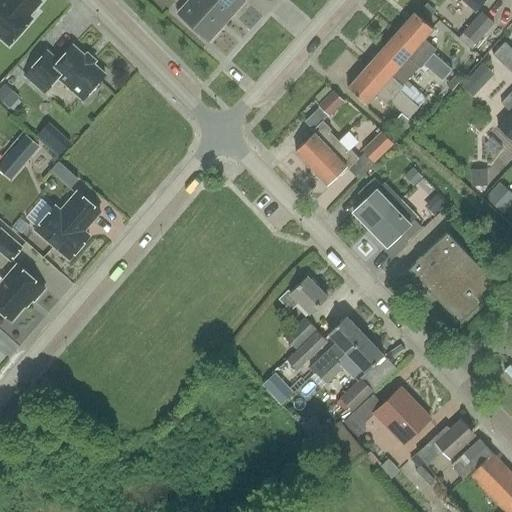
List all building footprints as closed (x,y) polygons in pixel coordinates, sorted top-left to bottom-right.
[(0,0),(0,36),(9,45),(32,19),(29,16),(41,2),(39,0),(0,0)] [(202,0),(189,0),(177,14),(208,42),(227,22),(202,0)] [(243,0),(202,0),(227,22),(245,1),(243,0)] [(464,0),(476,10),(485,0),(464,0)] [(471,49),(494,23),(482,12),(459,39),(471,49)] [(415,13),(398,32),(447,75),(452,70),(433,53),(436,50),(424,39),(433,28),(415,13)] [(398,32),(381,51),(399,67),(408,57),(420,69),(423,65),(442,81),(447,75),(398,32)] [(511,50),(504,43),(493,54),(511,72),(511,50)] [(47,51),(25,75),(45,92),(59,77),(83,99),(92,89),(98,89),(103,84),(102,78),(105,75),(72,46),(58,61),(47,51)] [(415,112),(419,107),(427,97),(412,85),(416,81),(405,71),(398,79),(404,84),(403,86),(391,76),(399,67),(381,51),(365,69),(415,112)] [(365,69),(348,88),(366,104),(375,94),(388,105),(391,101),(410,118),(415,112),(365,69)] [(473,78),(463,89),(474,99),(484,88),(473,78)] [(511,112),(498,126),(511,138),(511,92),(502,103),(511,112)] [(329,118),(344,104),(335,95),(320,109),(329,118)] [(338,141),(329,131),(330,130),(322,121),(312,131),(314,133),(296,151),(312,168),(338,141)] [(382,132),(362,151),(365,154),(374,163),(393,145),(394,145),(382,132)] [(347,167),(349,169),(359,159),(350,150),(348,151),(338,141),(312,168),(328,185),(347,167)] [(71,187),(81,177),(61,158),(51,168),(71,187)] [(404,177),(414,187),(423,177),(414,168),(404,177)] [(371,230),(394,208),(377,190),(382,186),(375,178),(359,193),(366,201),(354,212),(371,230)] [(494,206),(510,191),(503,183),(486,198),(494,206)] [(55,206),(35,229),(70,259),(89,236),(83,231),(100,211),(78,192),(61,211),(55,206)] [(192,241),(203,250),(195,259),(210,272),(221,259),(216,255),(242,225),(221,208),(192,241)] [(406,243),(422,227),(415,220),(410,224),(394,208),(371,230),(388,247),(399,236),(406,243)] [(1,230),(0,230),(0,250),(11,260),(22,248),(1,230)] [(461,323),(500,286),(448,232),(409,269),(461,323)] [(18,265),(0,285),(0,310),(12,321),(30,299),(33,302),(45,288),(18,265)] [(279,281),(268,272),(242,302),(253,312),(279,281)] [(164,326),(159,321),(185,292),(164,274),(136,308),(146,316),(138,326),(153,339),(164,326)] [(310,314),(327,297),(307,276),(290,292),(288,291),(278,300),(290,312),(299,303),(310,314)] [(316,373),(318,375),(336,358),(338,360),(365,336),(347,316),(329,333),(337,342),(310,368),(315,374),(316,373)] [(297,350),(317,330),(305,318),(285,338),(297,350)] [(288,381),(328,342),(317,330),(297,350),(277,369),(288,381)] [(384,355),(365,336),(338,360),(336,358),(318,375),(327,384),(343,369),(348,374),(358,364),(366,372),(384,355)] [(295,392),(276,372),(263,385),(282,405),(295,392)] [(341,398),(352,410),(374,389),(363,378),(341,398)] [(373,395),(342,425),(340,422),(315,441),(343,476),(368,456),(355,439),(365,431),(364,422),(374,412),(404,443),(430,419),(399,387),(381,404),(373,395)] [(450,458),(475,434),(461,419),(450,429),(446,425),(416,453),(428,465),(443,451),(450,458)] [(465,478),(492,452),(479,438),(451,464),(465,478)] [(469,474),(504,510),(505,511),(511,511),(511,472),(492,452),(465,478),(469,474)]
